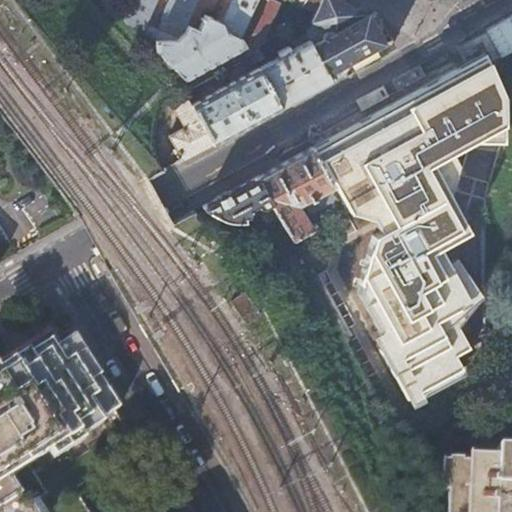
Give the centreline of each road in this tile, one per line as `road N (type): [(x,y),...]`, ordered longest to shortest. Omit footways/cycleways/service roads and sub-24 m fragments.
road 1 (residential): [(66,257),(511,3)]
road 2 (residential): [(218,511),(66,257)]
